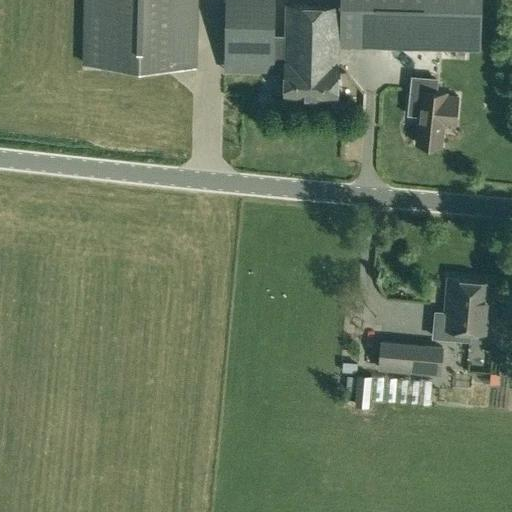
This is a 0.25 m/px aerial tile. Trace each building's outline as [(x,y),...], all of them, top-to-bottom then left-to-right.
[(86,0),(85,63),(195,66),(196,0),(86,0)] [(273,58),(273,67),(286,67),(286,95),(337,96),(339,48),(340,4),(287,3),(286,35),(274,34),(275,0),(226,0),(225,57),(273,58)] [(340,4),(339,48),(481,51),(482,0),(341,0),(341,4),(340,4)] [(437,91),(410,88),(407,115),(420,116),(417,143),(442,145),(444,121),(456,122),(459,96),(447,95),(447,92),(437,91)] [(494,281),(449,277),(446,312),(436,311),(433,337),(471,340),(472,330),(489,331),(494,281)] [(443,346),(382,341),(380,367),(441,371),(443,346)] [(343,361),(343,369),(357,371),(357,363),(343,361)] [(356,404),(369,405),(371,373),(359,372),(356,404)] [(357,389),(357,374),(348,374),(348,389),(357,389)]
